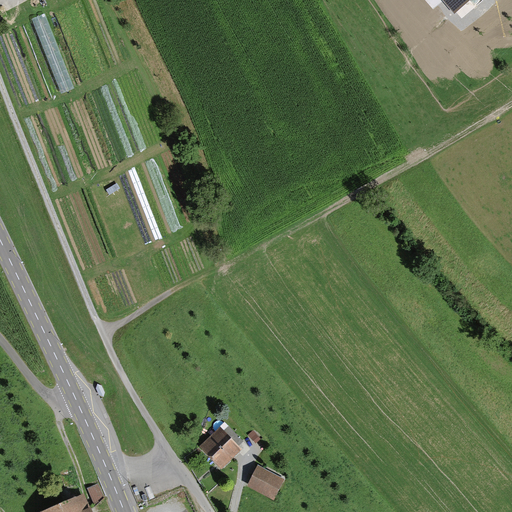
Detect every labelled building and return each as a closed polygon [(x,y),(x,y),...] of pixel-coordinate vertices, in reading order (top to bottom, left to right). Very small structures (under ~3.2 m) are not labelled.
[(470,0),(442,0),(455,14),(470,0)] [(243,451),(222,431),(204,450),(224,470),(243,451)] [(285,481),(258,468),(250,486),(276,499),(285,481)] [(94,503),(106,498),(99,483),(88,488),(94,503)] [(91,511),(84,496),(49,511),(91,511)]
